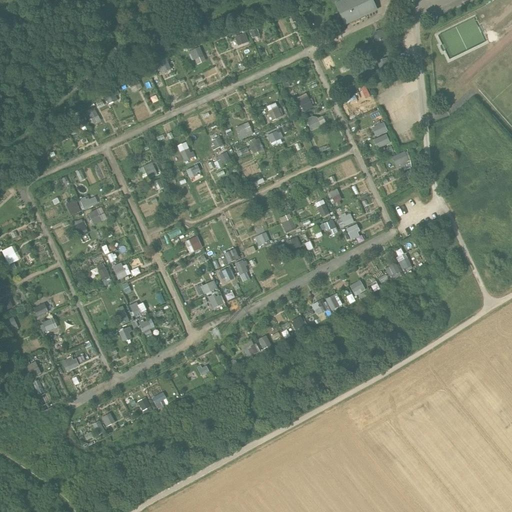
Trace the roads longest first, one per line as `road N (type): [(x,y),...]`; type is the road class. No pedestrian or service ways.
road 1 (track): [(135,511),(511,296)]
road 2 (track): [(289,0),(147,49),(0,174)]
